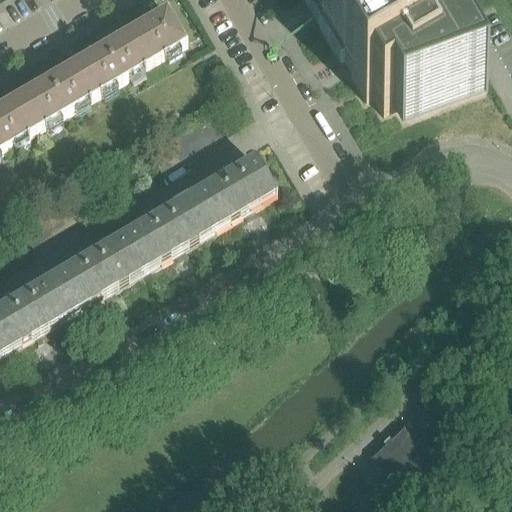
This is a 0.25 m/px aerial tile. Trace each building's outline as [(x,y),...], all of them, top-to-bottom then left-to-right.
[(298,0),(341,72),(345,70),(349,77),(366,107),(373,103),(383,120),(393,114),(402,129),(487,99),(485,94),(459,50),(445,57),(438,44),(437,44),(425,23),(413,30),(408,33),(406,30),(391,4),(371,16),(369,14),(370,13),(362,0),(298,0)] [(102,55),(122,89),(188,50),(168,16),(102,55)] [(48,87),(68,121),(122,89),(102,55),(48,87)] [(0,114),(0,146),(7,157),(68,121),(48,87),(0,114)] [(224,141),(212,121),(202,127),(214,148),(224,141)] [(192,133),(203,154),(214,148),(202,127),(192,133)] [(182,139),(193,160),(203,154),(192,133),(182,139)] [(171,146),(183,166),(193,160),(182,139),(171,146)] [(161,152),(172,172),(183,166),(171,146),(161,152)] [(151,158),(162,178),(172,172),(161,152),(151,158)] [(194,204),(215,241),(276,205),(255,169),(194,204)] [(74,203),(85,224),(95,218),(84,198),(74,203)] [(64,209),(75,230),(85,224),(74,203),(64,209)] [(124,245),(145,281),(215,241),(194,204),(124,245)] [(53,216),(64,236),(75,230),(64,209),(53,216)] [(43,222),(54,242),(64,236),(53,216),(43,222)] [(32,228),(43,248),(54,242),(43,222),(32,228)] [(43,248),(32,228),(22,234),(33,254),(43,248)] [(54,286),(76,322),(145,281),(124,245),(54,286)] [(0,317),(0,352),(6,363),(76,322),(54,286),(0,317)] [(446,418),(480,453),(487,446),(453,411),(446,418)] [(403,429),(369,462),(389,484),(385,488),(407,511),(450,470),(429,447),(424,451),(403,429)]
